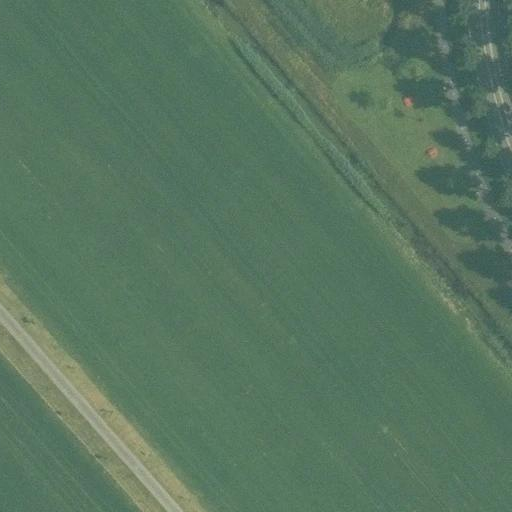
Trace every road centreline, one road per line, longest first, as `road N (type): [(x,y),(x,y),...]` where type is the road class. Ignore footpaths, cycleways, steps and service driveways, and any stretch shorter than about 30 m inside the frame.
road 1 (tertiary): [(471,0),(482,75),(511,175)]
road 2 (tertiary): [(511,122),(490,0)]
